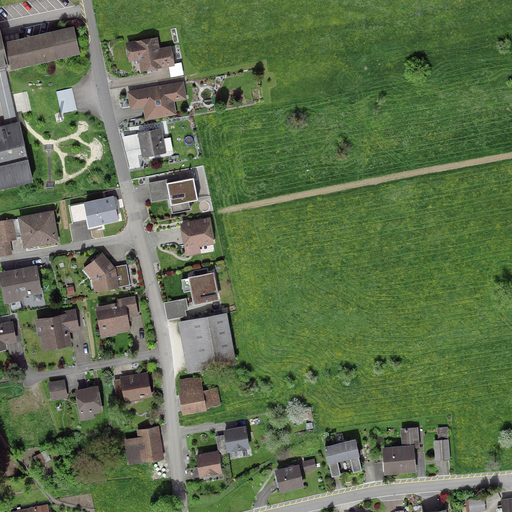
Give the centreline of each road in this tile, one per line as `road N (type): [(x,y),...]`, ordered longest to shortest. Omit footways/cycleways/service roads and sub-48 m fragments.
road 1 (residential): [(182,511),(162,326),(86,0)]
road 2 (residential): [(282,511),(380,491),(511,477)]
road 3 (unknown): [(138,230),(0,260)]
